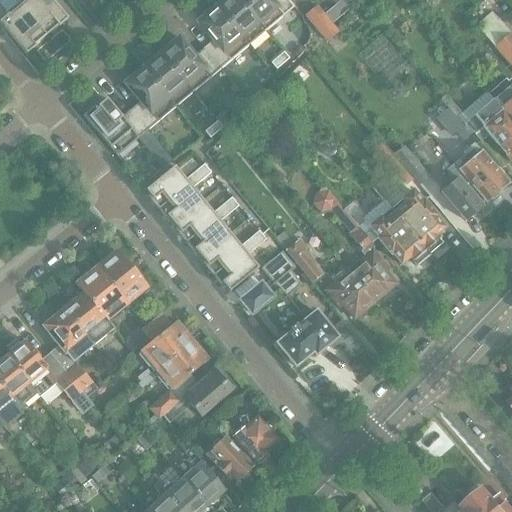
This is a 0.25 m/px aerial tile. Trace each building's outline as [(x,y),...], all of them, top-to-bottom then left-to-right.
[(47,37),(18,3),(15,0),(3,0),(0,3),(0,28),(3,27),(26,54),(47,37)] [(50,0),(15,0),(18,3),(47,37),(67,20),(50,0)] [(238,0),(223,0),(222,1),(224,3),(218,8),(217,9),(248,46),(265,31),(238,0)] [(287,0),(238,0),(265,31),(293,7),(287,0)] [(382,0),(364,0),(360,4),(370,14),(384,1),(382,0)] [(217,9),(218,8),(216,6),(205,16),(206,18),(199,24),(213,41),(203,49),(220,69),(248,46),(217,9)] [(339,32),(332,24),(317,7),(304,18),(325,43),(339,32)] [(332,8),(325,14),(332,24),(339,18),(332,8)] [(509,70),(511,67),(511,39),(490,13),(473,27),(509,70)] [(203,49),(194,57),(178,38),(167,48),(168,50),(163,54),(161,55),(192,92),(220,69),(203,49)] [(276,70),(289,59),(283,52),(270,63),(276,70)] [(161,55),(163,54),(161,53),(150,63),(151,64),(145,69),(144,70),(175,107),(192,92),(161,55)] [(144,70),(145,69),(144,67),(132,77),(133,79),(126,85),(140,102),(130,110),(147,130),(175,107),(144,70)] [(511,84),(511,83),(491,101),(498,109),(498,108),(511,123),(511,84)] [(498,109),(491,101),(487,96),(459,120),(458,116),(459,114),(444,96),(438,101),(457,124),(463,130),(466,127),(472,134),(480,142),(488,135),(510,162),(511,160),(511,123),(498,108),(498,109)] [(130,110),(121,118),(105,100),(99,105),(97,104),(83,116),(117,156),(118,156),(147,130),(130,110)] [(210,139),(223,128),(217,121),(204,132),(210,139)] [(464,142),(472,134),(466,127),(463,130),(457,124),(452,128),(464,142)] [(247,145),(258,135),(250,126),(239,136),(247,145)] [(147,150),(157,142),(148,131),(138,139),(147,150)] [(319,142),(318,146),(320,150),(322,152),(324,154),(327,156),(331,156),(334,155),(336,152),(336,148),(335,145),(333,142),(331,140),(328,138),(324,138),(320,140),(319,142)] [(480,154),(475,148),(472,144),(460,154),(462,157),(454,163),(487,202),(489,200),(492,200),(497,196),(498,192),(507,184),(481,153),(480,154)] [(392,157),(392,158),(382,145),(374,152),(404,186),(409,181),(411,180),(392,157)] [(415,188),(427,178),(402,148),(392,157),(411,180),(409,181),(415,188)] [(218,154),(212,159),(217,165),(223,160),(218,154)] [(117,156),(114,159),(121,168),(125,165),(118,156),(117,156)] [(481,208),(487,202),(454,163),(445,171),(449,187),(441,194),(465,221),(481,208)] [(203,165),(194,173),(201,181),(203,180),(210,173),(203,165)] [(192,189),(201,181),(194,173),(185,180),(174,167),(145,191),(151,199),(149,200),(158,210),(188,185),(192,189)] [(202,202),(192,189),(188,185),(158,210),(165,219),(167,218),(173,225),(202,202)] [(422,202),(421,204),(410,191),(394,205),(397,209),(393,213),(429,255),(442,244),(435,236),(443,228),(434,218),(435,217),(422,202)] [(364,258),(348,271),(374,303),(376,301),(380,300),(383,298),(384,294),(395,285),(382,269),(385,266),(369,246),(372,244),(343,210),(328,192),(316,194),(312,206),(317,211),(329,210),(363,251),(360,253),(364,258)] [(231,198),(221,206),(228,215),(229,214),(238,207),(231,198)] [(185,243),(216,218),(212,214),(202,202),(173,225),(179,232),(177,233),(185,243)] [(416,267),(429,255),(393,213),(384,202),(363,220),(349,204),(343,210),(372,244),(376,239),(390,255),(391,254),(401,265),(409,258),(416,267)] [(221,206),(212,214),(216,218),(219,222),(228,215),(221,206)] [(230,235),(219,222),(216,218),(185,243),(193,253),(195,251),(201,259),(230,235)] [(258,232),(249,240),(256,248),(265,240),(258,232)] [(247,256),(256,248),(249,240),(240,247),(230,235),(201,259),(206,265),(204,267),(213,277),(243,252),(247,256)] [(303,253),(307,250),(298,240),(284,251),(311,283),(321,276),(303,253)] [(146,305),(154,299),(116,252),(108,259),(106,257),(95,266),(97,268),(95,269),(128,308),(140,298),(146,305)] [(257,269),(247,256),(243,252),(213,277),(220,286),(222,285),(228,292),(257,269)] [(289,272),(294,268),(281,253),(261,269),(273,284),(265,291),(260,285),(240,301),(251,314),(256,310),(281,340),(276,344),(294,367),(312,353),(315,356),(336,338),(316,314),(315,312),(305,320),(286,297),(301,285),(289,272)] [(108,324),(128,308),(95,269),(88,275),(86,273),(75,282),(77,284),(76,285),(83,294),(108,324)] [(372,304),(374,303),(348,271),(324,291),(337,307),(340,304),(353,320),(364,311),(368,310),(370,308),(372,304)] [(112,330),(108,324),(83,294),(76,300),(74,298),(62,308),(92,346),(112,330)] [(72,362),(92,346),(62,308),(51,318),(52,320),(44,327),(59,346),(49,353),(65,373),(83,395),(93,387),(75,365),(72,362)] [(175,324),(172,326),(162,314),(143,330),(147,336),(153,342),(141,352),(156,371),(190,343),(184,336),(187,334),(178,324),(176,325),(175,324)] [(125,342),(134,353),(150,339),(147,336),(143,330),(141,329),(125,342)] [(24,342),(21,346),(18,342),(8,351),(10,354),(7,357),(29,384),(37,394),(40,397),(56,383),(82,415),(92,406),(86,398),(83,395),(65,373),(49,353),(40,361),(24,342)] [(199,348),(196,350),(190,343),(156,371),(171,389),(169,391),(149,409),(150,411),(154,416),(147,422),(150,425),(157,418),(158,419),(162,416),(177,401),(184,395),(182,394),(197,382),(189,374),(206,361),(205,360),(207,358),(199,348)] [(134,358),(132,355),(131,353),(125,357),(129,362),(134,358)] [(37,394),(29,384),(7,357),(5,358),(4,357),(0,360),(0,383),(11,398),(22,411),(27,408),(24,404),(37,394)] [(149,376),(151,374),(147,370),(137,379),(141,383),(141,384),(150,377),(149,376)] [(221,376),(219,377),(213,371),(198,384),(197,382),(182,394),(184,395),(177,401),(162,416),(168,423),(190,406),(199,417),(232,389),(221,376)] [(142,388),(152,380),(150,377),(141,384),(141,383),(139,384),(142,388)] [(22,411),(11,398),(0,383),(0,420),(4,426),(5,427),(22,413),(22,412),(22,411)] [(264,450),(276,441),(257,418),(236,436),(235,434),(232,437),(255,464),(256,463),(258,465),(267,457),(265,454),(267,453),(264,450)] [(145,448),(151,443),(143,433),(137,439),(145,448)] [(112,452),(122,444),(115,435),(105,443),(112,452)] [(253,468),(243,458),(224,438),(205,456),(230,482),(234,478),(238,482),(240,480),(243,480),(250,473),(250,470),(253,468)] [(224,491),(192,454),(188,450),(185,453),(193,463),(190,466),(193,470),(182,480),(207,507),(209,505),(212,505),(217,501),(217,498),(224,491)] [(85,459),(75,468),(83,477),(94,468),(85,459)] [(96,483),(105,475),(100,470),(91,478),(96,483)] [(62,498),(70,491),(60,480),(52,486),(62,498)] [(203,511),(204,509),(207,507),(182,480),(173,488),(170,485),(166,488),(161,481),(157,484),(180,511),(203,511)] [(180,511),(157,484),(153,487),(159,494),(155,497),(158,501),(147,511),(180,511)] [(82,486),(73,493),(79,501),(85,495),(86,491),(82,486)] [(498,498),(493,502),(484,491),(463,509),(465,511),(511,511),(511,509),(510,511),(498,498)]
